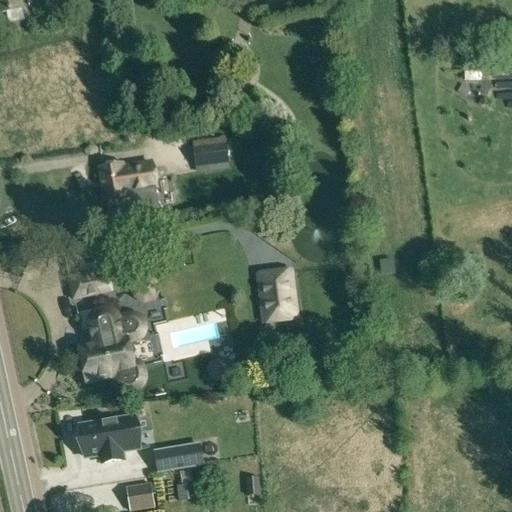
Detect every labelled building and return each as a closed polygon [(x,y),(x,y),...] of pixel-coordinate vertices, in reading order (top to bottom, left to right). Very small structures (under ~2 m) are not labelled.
[(0,0),(0,14),(6,13),(9,25),(25,21),(20,0),(0,0)] [(262,0),(266,19),(333,9),(331,0),(262,0)] [(228,171),(226,140),(194,143),(197,174),(228,171)] [(105,201),(106,201),(109,217),(157,209),(150,164),(120,169),(119,165),(100,169),(105,201)] [(290,217),(287,203),(255,210),(258,224),(290,217)] [(260,326),(300,322),(293,268),(253,273),(260,326)] [(107,269),(67,278),(72,302),(113,293),(107,269)] [(134,277),(128,287),(131,298),(141,304),(153,301),(158,291),(155,279),(145,274),(134,277)] [(85,386),(110,381),(110,384),(111,387),(113,390),(115,393),(118,395),(122,397),(125,397),(129,398),(132,397),(136,396),(139,394),(141,392),(144,389),(145,386),(146,382),(146,379),(146,375),(145,372),(143,369),(141,366),(138,364),(134,362),(130,344),(137,343),(139,341),(142,339),(143,336),(144,333),(145,330),(145,327),(144,323),(143,320),(141,318),(139,315),(136,314),(133,313),(129,312),(128,312),(118,314),(116,313),(114,311),(112,310),(110,309),(108,309),(105,309),(103,309),(101,309),(98,310),(96,311),(94,312),(92,313),(91,315),(89,317),(88,319),(87,321),(87,324),(87,326),(87,328),(90,345),(78,348),(85,386)] [(225,360),(212,363),(207,369),(209,377),(216,381),(229,378),(233,372),(231,364),(225,360)] [(134,419),(80,428),(86,459),(101,457),(102,464),(123,461),(122,453),(139,450),(134,419)] [(199,446),(156,454),(159,473),(202,466),(199,446)] [(259,478),(246,478),(247,497),(261,496),(259,478)] [(151,484),(126,488),(129,511),(138,511),(155,509),(151,484)] [(179,502),(197,500),(196,485),(177,487),(179,502)]
